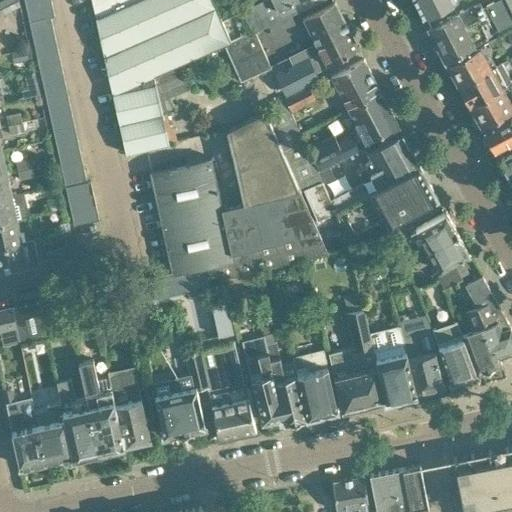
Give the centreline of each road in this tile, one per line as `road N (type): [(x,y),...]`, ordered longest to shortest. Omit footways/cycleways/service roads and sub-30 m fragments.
road 1 (residential): [(62,507),(511,418)]
road 2 (residential): [(0,289),(100,267),(122,243),(67,0)]
road 3 (tertiary): [(511,251),(379,0)]
